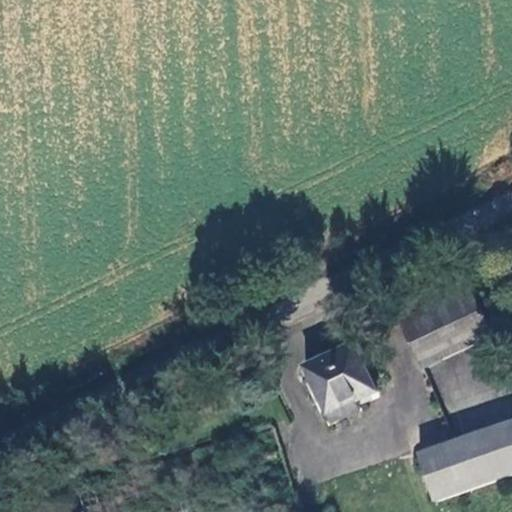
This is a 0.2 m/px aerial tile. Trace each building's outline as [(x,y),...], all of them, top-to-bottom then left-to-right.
[(393,304),(403,324),(475,288),(466,267),(393,304)] [(475,288),(403,324),(425,370),(497,336),(475,288)] [(354,344),(306,368),(328,416),(377,392),(354,344)] [(511,425),(423,455),(439,504),(511,480),(511,425)] [(296,511),(272,430),(0,510),(0,511),(296,511)]
